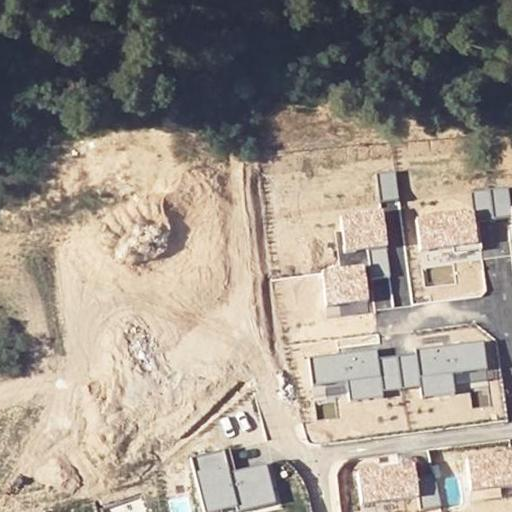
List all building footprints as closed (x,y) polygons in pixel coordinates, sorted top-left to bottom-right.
[(399,169),(380,171),(384,201),(403,198),(399,169)] [(511,189),(511,185),(493,187),(496,217),(511,215),(511,189)] [(477,210),(420,217),(424,248),(480,241),(478,220),(496,217),(493,187),(474,189),(477,210)] [(387,209),(345,214),(349,249),(372,246),(391,244),(387,209)] [(391,244),(372,246),(376,276),(395,273),(391,244)] [(372,298),(368,263),(326,269),(331,303),(372,298)] [(419,351),(401,353),(405,387),(423,384),(425,396),(458,391),(456,371),(490,367),(486,338),(419,346),(419,351)] [(381,346),(313,354),(317,383),(351,378),(354,399),(387,395),(386,389),(405,387),(401,353),(382,355),(381,346)] [(229,446),(196,454),(206,497),(234,491),(239,509),(280,499),(271,460),(234,469),(229,446)] [(511,450),(469,456),(474,492),(511,486),(511,450)] [(423,507),(444,502),(437,471),(419,473),(417,462),(361,469),(365,501),(422,494),(423,507)]
